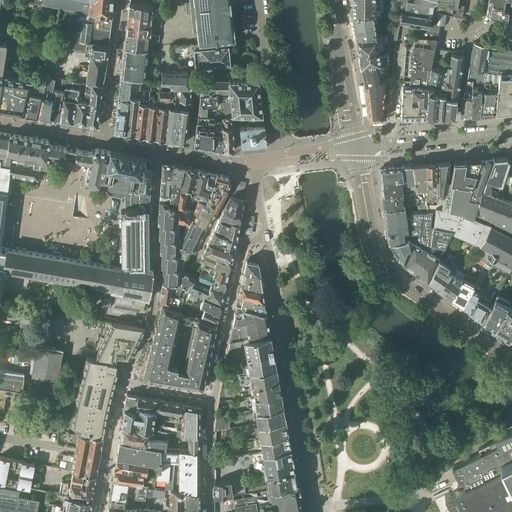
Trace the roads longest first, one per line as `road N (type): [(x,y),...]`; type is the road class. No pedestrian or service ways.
road 1 (tertiary): [(511,361),(392,272),(374,246),(356,148)]
road 2 (residential): [(313,508),(266,236)]
road 3 (residential): [(158,151),(151,314),(124,383)]
road 4 (residential): [(266,236),(241,254),(214,398)]
road 5 (residential): [(258,0),(277,160)]
road 6 (tertiary): [(511,133),(356,148)]
road 7 (tertiary): [(356,148),(334,0)]
road 8 (residential): [(104,139),(119,0)]
road 9 (residential): [(124,383),(102,511)]
